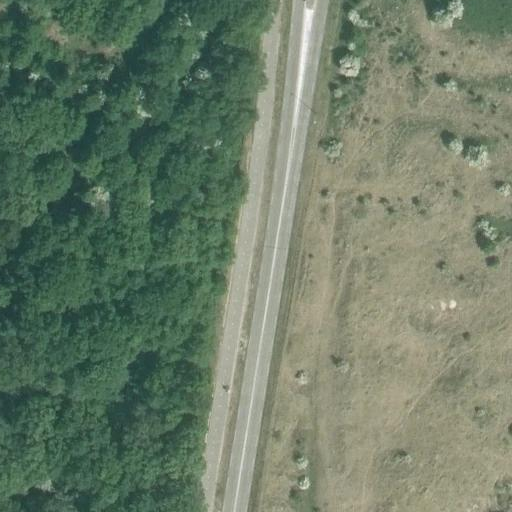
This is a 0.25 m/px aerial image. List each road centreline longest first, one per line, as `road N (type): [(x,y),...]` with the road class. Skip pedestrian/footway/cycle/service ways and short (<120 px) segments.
road 1 (secondary): [(234,511),(310,0)]
road 2 (unknown): [(235,0),(178,84),(131,138),(64,194),(0,270)]
